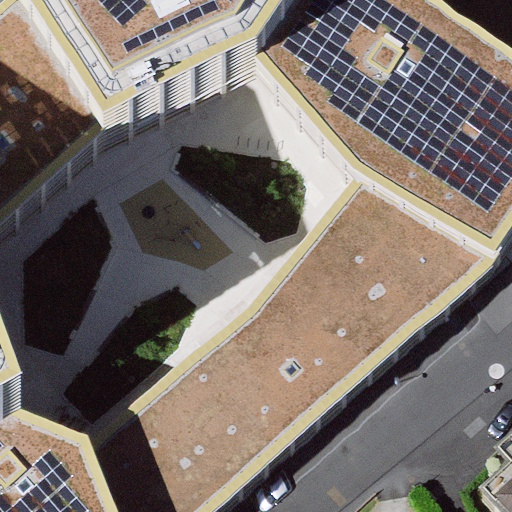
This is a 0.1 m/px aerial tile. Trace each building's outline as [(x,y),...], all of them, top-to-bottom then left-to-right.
[(57,0),(52,0),(0,46),(0,260),(125,161),(119,147),(73,38),(57,0)] [(57,0),(73,38),(119,147),(125,161),(267,110),(277,100),(380,2),(377,0),(57,0)] [(277,100),(267,110),(284,129),(360,208),(367,212),(498,290),(511,267),(511,88),(449,47),(415,25),(400,15),(380,2),(277,100)] [(258,326),(95,469),(97,479),(104,511),(240,511),(498,290),(367,212),(360,208),(258,326)] [(0,458),(16,451),(29,446),(4,383),(0,372),(0,458)] [(95,469),(29,446),(16,451),(0,458),(0,511),(104,511),(97,479),(95,469)] [(511,511),(511,453),(485,477),(501,495),(484,510),(486,511),(511,511)]
